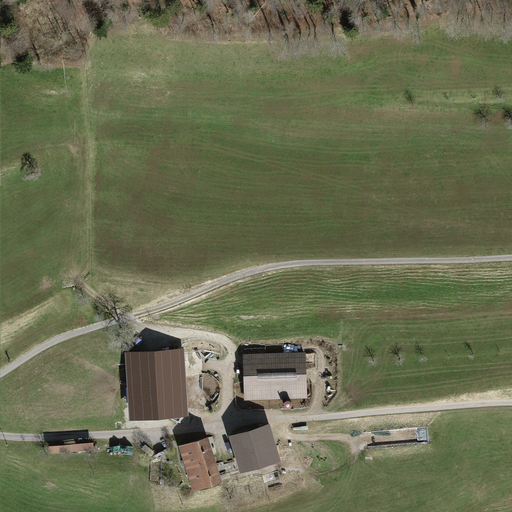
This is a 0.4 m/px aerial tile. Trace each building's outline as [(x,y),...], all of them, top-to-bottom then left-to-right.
[(306,352),(244,354),(245,399),(307,398),(306,352)] [(183,361),(155,363),(158,412),(186,410),(183,361)] [(284,406),(285,407),(286,408),(287,409),(289,409),(290,408),(291,408),(292,406),(292,405),(292,404),(292,403),(291,402),(290,401),(289,401),(288,401),(286,401),(285,402),(285,403),(284,404),(284,406)] [(263,427),(225,438),(234,470),(249,466),(251,471),(274,465),(263,427)] [(208,437),(179,446),(193,490),(222,481),(208,437)] [(93,443),(49,445),(49,452),(93,450),(93,443)]
